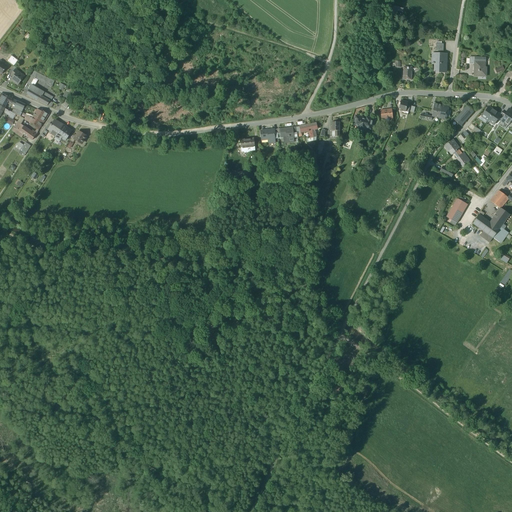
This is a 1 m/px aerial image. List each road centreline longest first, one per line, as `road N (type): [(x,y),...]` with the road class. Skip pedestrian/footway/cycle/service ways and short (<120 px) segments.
road 1 (tertiary): [(483,95),(399,91),(304,117),(147,134),(78,122),(0,89)]
road 2 (track): [(250,511),(339,332)]
road 3 (track): [(339,332),(423,169)]
road 4 (track): [(328,59),(180,14),(161,0)]
road 5 (track): [(335,0),(325,71),(304,117)]
